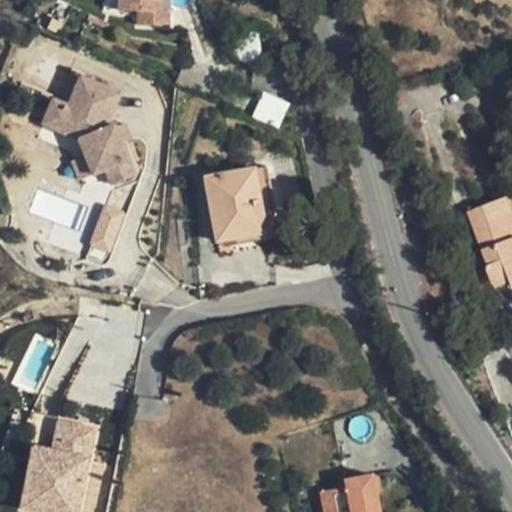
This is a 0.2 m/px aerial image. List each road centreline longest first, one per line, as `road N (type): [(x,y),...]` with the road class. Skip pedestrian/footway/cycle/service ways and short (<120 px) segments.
road 1 (residential): [(472,511),(353,284),(284,0)]
road 2 (secondary): [(321,0),(410,312),(436,372),(511,488)]
